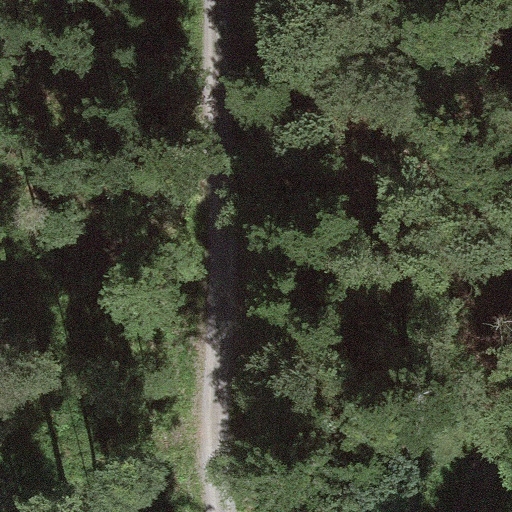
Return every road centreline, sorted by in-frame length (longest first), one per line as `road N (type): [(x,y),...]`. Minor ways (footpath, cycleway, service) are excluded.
road 1 (track): [(218,0),(221,243),(211,437),(222,511)]
road 2 (track): [(468,511),(511,392)]
